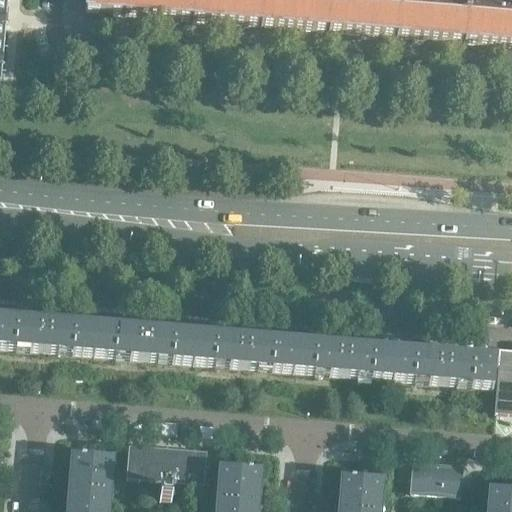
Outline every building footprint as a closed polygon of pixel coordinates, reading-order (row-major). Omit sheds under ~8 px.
[(124,19),(125,0),(87,0),(86,13),(85,15),(86,16),(86,17),(96,18),(96,16),(124,19)] [(158,22),(159,0),(125,0),(124,19),(158,22)] [(192,24),(194,0),(159,0),(158,22),(192,24)] [(226,27),(228,0),(194,0),(192,24),(226,27)] [(260,30),(262,0),(228,0),(226,27),(260,30)] [(294,33),(296,0),(262,0),(260,30),(294,33)] [(328,35),(330,0),(296,0),(294,33),(328,35)] [(362,38),(364,0),(330,0),(328,35),(362,38)] [(395,41),(399,1),(398,0),(364,0),(362,38),(395,41)] [(429,44),(432,0),(398,0),(399,1),(395,41),(429,44)] [(463,46),(466,7),(452,6),(453,1),(446,0),(432,0),(429,44),(463,46)] [(497,49),(501,4),(481,3),(480,8),(466,7),(463,46),(497,49)] [(511,50),(511,5),(501,4),(497,49),(511,50)] [(0,353),(93,361),(96,332),(86,331),(75,331),(49,328),(46,328),(42,328),(20,326),(13,325),(5,325),(0,324),(0,353)] [(193,370),(195,340),(184,339),(173,339),(149,337),(145,336),(142,336),(121,334),(113,334),(105,333),(96,332),(93,361),(193,370)] [(293,378),(295,349),(285,348),(274,347),(248,345),(245,344),(241,344),(219,342),(211,342),(203,341),(195,340),(193,370),(293,378)] [(392,386),(395,357),(386,356),(374,355),(348,353),(345,353),(341,352),(320,351),(312,350),(304,349),(295,349),(293,378),(392,386)] [(511,370),(498,369),(494,369),(495,365),(483,364),(448,361),(445,361),(441,361),(421,359),(413,358),(405,358),(395,357),(392,386),(446,390),(492,394),(492,393),(496,394),(494,410),(494,416),(494,418),(511,419),(511,370)] [(511,358),(498,357),(498,369),(508,370),(511,370),(511,358)] [(204,471),(206,457),(129,451),(128,451),(127,465),(126,483),(160,486),(172,487),(203,490),(204,471)] [(110,496),(113,463),(75,460),(71,460),(68,490),(68,496),(66,511),(108,511),(109,502),(110,496)] [(461,482),(462,473),(437,471),(411,469),(410,489),(409,498),(460,502),(461,492),(461,482)] [(257,511),(258,511),(258,505),(260,475),(219,472),(216,505),(216,511),(215,511),(257,511)] [(379,511),(382,486),(340,482),(338,511),(337,511),(379,511)] [(170,508),(172,491),(160,490),(158,507),(170,508)] [(511,511),(511,496),(488,494),(486,511),(511,511)]
